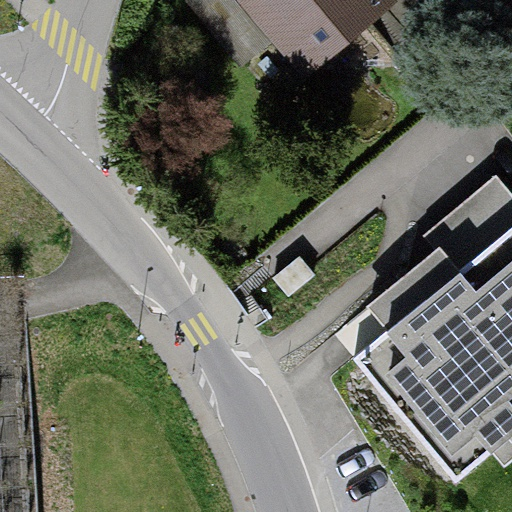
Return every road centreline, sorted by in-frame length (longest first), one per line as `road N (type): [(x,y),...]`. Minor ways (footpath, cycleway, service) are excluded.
road 1 (tertiary): [(26,137),(96,203),(195,325),(249,417),(286,511)]
road 2 (unclassified): [(26,137),(57,93),(85,0)]
